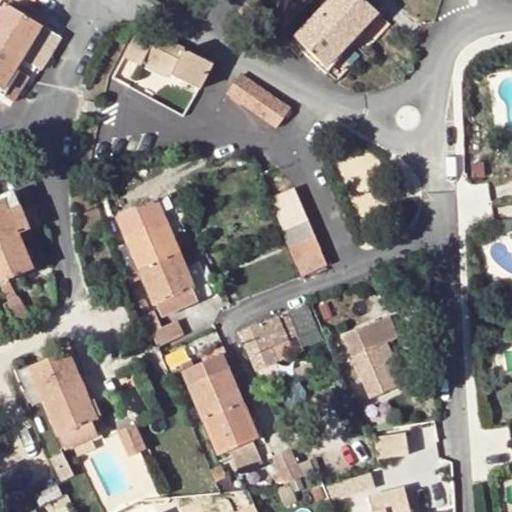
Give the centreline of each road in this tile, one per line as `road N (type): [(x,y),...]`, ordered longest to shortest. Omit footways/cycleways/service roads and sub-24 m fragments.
road 1 (residential): [(444,236),(467,511)]
road 2 (residential): [(285,157),(266,141),(220,127),(59,132)]
road 3 (residential): [(136,0),(313,99)]
road 4 (residential): [(59,132),(53,163),(71,314)]
road 5 (residential): [(108,0),(76,47),(59,132)]
road 6 (residential): [(228,313),(355,267)]
road 7 (residential): [(355,267),(322,187),(285,157)]
